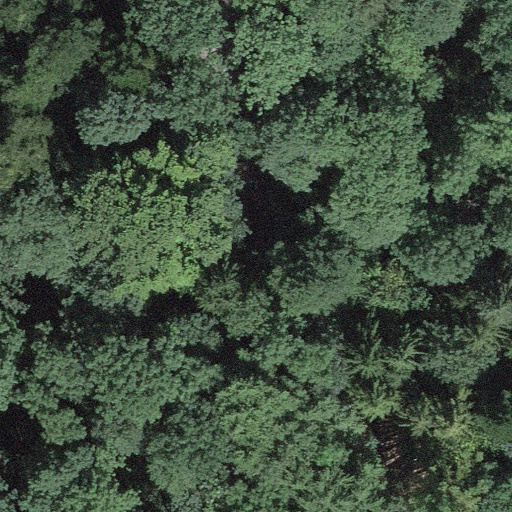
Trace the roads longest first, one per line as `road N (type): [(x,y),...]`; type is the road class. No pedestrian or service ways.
road 1 (track): [(222,0),(227,175),(349,447),(365,511)]
road 2 (track): [(0,271),(164,308),(349,447),(403,511)]
road 3 (track): [(227,175),(44,278),(0,330)]
